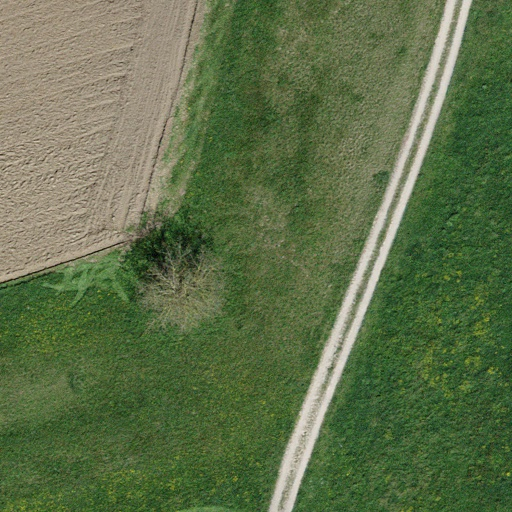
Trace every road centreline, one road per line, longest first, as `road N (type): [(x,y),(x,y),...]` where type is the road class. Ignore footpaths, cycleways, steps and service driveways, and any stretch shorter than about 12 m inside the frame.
road 1 (track): [(285,511),(318,392),(456,0)]
road 2 (track): [(222,0),(167,242)]
